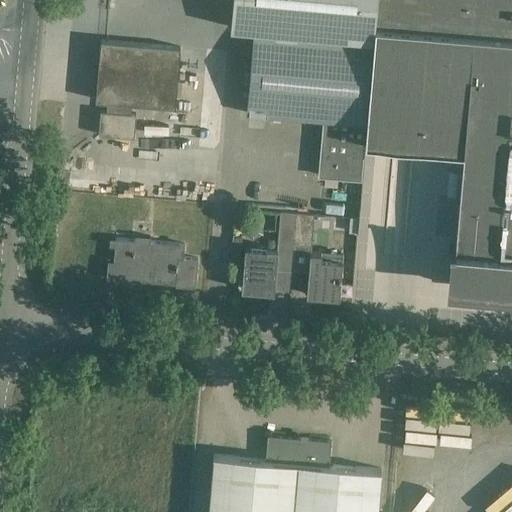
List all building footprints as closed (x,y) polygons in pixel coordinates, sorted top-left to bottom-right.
[(231,0),(229,27),(253,30),(246,113),(323,120),(319,175),(361,179),(363,156),(365,143),(377,0),(231,0)] [(511,0),(377,0),(365,143),(463,151),(451,286),(511,291),(511,0)] [(180,47),(101,40),(96,100),(107,101),(107,111),(100,110),(98,134),(134,137),(136,114),(131,113),(132,103),(175,107),(180,47)] [(401,191),(372,189),(373,178),(363,177),(357,243),(366,244),(367,226),(385,228),(388,198),(400,199),(401,191)] [(277,242),(295,243),(298,211),(280,210),(277,242)] [(314,213),(298,211),(295,243),(311,244),(314,213)] [(184,257),(185,244),(150,241),(151,237),(150,237),(149,241),(115,238),(112,277),(106,276),(106,277),(131,279),(130,285),(131,286),(132,279),(195,285),(198,258),(184,257)] [(240,256),(242,238),(233,237),(231,255),(240,256)] [(278,249),(266,248),(266,253),(244,251),(241,289),(274,292),(278,249)] [(322,252),(310,251),(306,295),(339,298),(339,295),(340,285),(342,260),(321,258),(322,252)] [(340,285),(339,295),(351,296),(352,286),(340,285)] [(331,440),(267,435),(265,459),(213,454),(208,511),(377,511),(381,469),(329,464),(331,440)]
